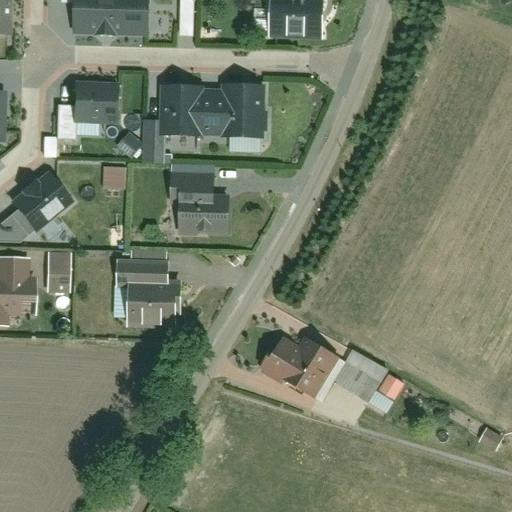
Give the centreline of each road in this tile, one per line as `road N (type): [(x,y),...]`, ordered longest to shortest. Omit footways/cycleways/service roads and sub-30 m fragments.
road 1 (residential): [(122,511),(235,328),(325,163),(365,70)]
road 2 (residential): [(37,57),(365,70)]
road 3 (residential): [(37,57),(31,132),(22,160),(0,183)]
